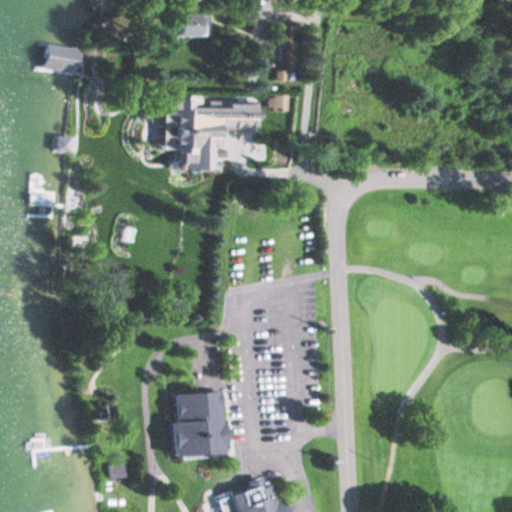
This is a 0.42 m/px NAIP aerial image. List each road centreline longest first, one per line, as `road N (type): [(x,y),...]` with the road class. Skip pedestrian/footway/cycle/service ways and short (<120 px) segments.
road 1 (residential): [(350,511),(334,241),(349,193)]
road 2 (residential): [(349,193),(402,178),(511,180)]
